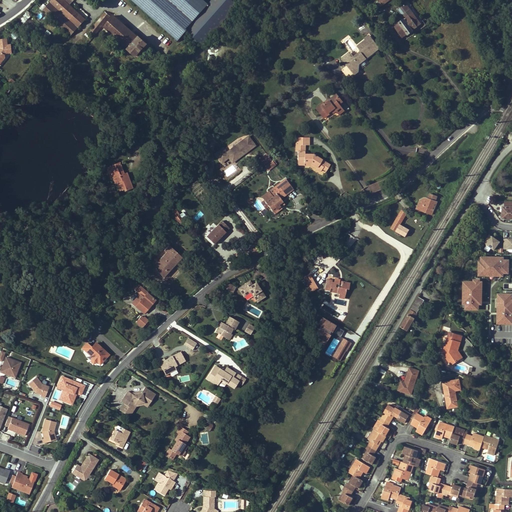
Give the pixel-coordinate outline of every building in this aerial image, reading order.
[(63,0),(51,0),(42,10),(70,35),(85,19),(63,0)] [(202,46),(217,30),(224,37),(229,32),(221,24),(237,6),(231,0),(211,0),(208,4),(203,0),(131,0),(146,13),(168,33),(178,41),(186,32),(202,46)] [(405,3),(402,6),(403,8),(402,9),(405,13),(403,15),(405,19),(394,27),(402,38),(417,27),(417,26),(421,24),(405,3)] [(20,21),(24,24),(31,14),(26,11),(20,21)] [(105,13),(89,32),(94,36),(110,16),(105,13)] [(114,16),(104,27),(124,44),(124,45),(139,58),(149,47),(149,46),(134,33),(114,16)] [(0,61),(2,61),(5,58),(4,53),(5,52),(11,52),(11,44),(8,44),(7,38),(0,38),(0,48),(1,49),(0,49),(0,61)] [(377,44),(372,38),(365,44),(367,46),(359,52),(362,56),(361,57),(362,58),(356,63),(355,61),(350,64),(352,67),(348,69),(352,74),(354,72),(355,75),(353,76),(357,81),(361,78),(357,73),(381,55),(375,47),(374,46),(377,44)] [(355,61),(352,58),(343,65),(347,70),(348,69),(352,67),(350,64),(355,61)] [(317,108),(324,118),(333,112),(332,111),(335,109),(337,111),(339,114),(344,111),(339,104),(339,103),(342,101),(337,94),(329,100),(329,101),(329,102),(325,105),(324,103),(317,108)] [(296,137),(295,152),(298,152),(298,165),(304,165),(305,163),(311,163),(317,166),(316,168),(321,171),(322,168),(326,171),(330,165),(313,154),(305,154),(305,152),(305,145),(305,137),(296,137)] [(215,156),(221,163),(228,158),(229,160),(235,156),(237,158),(242,154),(241,152),(245,150),(247,152),(255,146),(252,141),(250,143),(246,138),(236,146),(237,147),(232,151),(231,150),(222,156),(220,153),(215,156)] [(232,163),(247,152),(245,150),(241,152),(242,154),(237,158),(235,156),(229,160),(232,163)] [(117,183),(119,191),(124,189),(125,191),(132,188),(126,173),(123,173),(119,162),(113,164),(115,168),(112,170),(110,170),(115,184),(117,183)] [(267,162),(263,167),(269,171),(273,166),(267,162)] [(389,178),(369,185),(371,193),(387,187),(387,185),(391,183),(389,178)] [(275,191),(271,194),(272,195),(264,201),(268,206),(275,214),(282,209),(281,207),(279,205),(283,202),(281,199),(279,197),(280,196),(282,198),(286,195),(278,184),(275,187),(277,190),(275,191)] [(272,195),(271,194),(269,191),(261,197),(262,198),(264,201),(272,195)] [(416,209),(430,214),(436,201),(427,198),(426,202),(420,200),(416,209)] [(264,201),(257,206),(262,213),(266,210),(265,208),(268,206),(264,201)] [(503,207),(502,212),(504,212),(504,218),(511,218),(511,206),(510,207),(506,207),(503,207)] [(403,220),(407,213),(402,210),(398,217),(403,220)] [(183,212),(179,215),(183,221),(187,218),(183,212)] [(405,236),(409,230),(400,224),(396,231),(405,236)] [(235,234),(227,227),(219,235),(212,242),(220,249),(235,234)] [(220,249),(212,242),(219,235),(217,233),(209,242),(218,251),(220,249)] [(498,243),(488,236),(483,243),(493,251),(498,243)] [(169,245),(164,250),(166,253),(158,262),(156,259),(151,265),(164,277),(182,257),(169,245)] [(254,255),(259,252),(255,248),(255,247),(250,250),(254,255)] [(480,261),(478,261),(477,277),(503,277),(504,274),(509,274),(509,260),(504,260),(504,257),(480,257),(480,261)] [(310,292),(317,289),(310,276),(303,280),(310,292)] [(332,280),(328,279),(325,290),(330,291),(330,288),(333,289),(333,292),(339,293),(345,294),(346,289),(348,289),(349,285),(345,284),(346,282),(342,281),(342,283),(339,283),(340,280),(335,279),(335,282),(332,282),(332,280)] [(472,281),(462,281),(462,305),(465,305),(465,310),(478,310),(479,305),(482,305),(482,282),(480,282),(480,280),(472,279),(472,281)] [(239,288),(242,292),(245,290),(248,293),(251,290),(258,300),(266,294),(259,284),(253,284),(253,283),(250,280),(239,288)] [(233,285),(227,282),(224,287),(230,290),(233,285)] [(140,286),(136,291),(144,297),(136,307),(144,314),(156,301),(148,294),(148,293),(140,286)] [(511,293),(503,294),(497,294),(496,325),(511,325),(511,293)] [(407,330),(424,300),(419,297),(401,327),(407,330)] [(142,315),(138,319),(141,322),(142,320),(146,324),(148,321),(142,315)] [(217,332),(229,339),(232,334),(234,335),(237,331),(235,330),(240,322),(230,317),(226,324),(224,328),(220,326),(217,332)] [(316,351),(342,362),(350,342),(340,338),(344,329),(320,319),(317,326),(319,327),(314,340),(320,342),(316,351)] [(244,332),(251,335),(254,327),(248,324),(244,332)] [(448,349),(449,353),(445,356),(451,365),(460,358),(455,351),(458,342),(460,342),(462,336),(449,332),(444,348),(448,349)] [(187,338),(183,345),(193,351),(197,343),(187,338)] [(87,343),(83,348),(93,357),(92,358),(91,362),(93,364),(97,362),(98,362),(100,364),(109,355),(96,343),(92,348),(87,343)] [(180,350),(158,362),(164,374),(175,368),(174,366),(185,360),(180,350)] [(21,363),(6,357),(0,373),(15,378),(21,363)] [(238,369),(232,365),(230,368),(228,368),(218,362),(211,373),(212,374),(213,375),(215,375),(215,374),(216,375),(222,379),(224,376),(225,376),(229,379),(229,380),(237,385),(241,377),(236,373),(238,369)] [(401,381),(398,391),(411,395),(419,371),(410,368),(405,382),(401,381)] [(84,385),(61,376),(57,387),(62,389),(59,398),(71,403),(76,392),(80,394),(84,385)] [(42,384),(37,377),(28,384),(36,393),(46,397),(50,387),(42,384)] [(461,390),(459,380),(443,383),(448,408),(458,406),(455,393),(454,394),(453,391),(455,391),(461,390)] [(135,395),(129,391),(122,402),(126,404),(126,405),(132,408),(136,404),(144,402),(149,405),(156,394),(145,387),(141,393),(135,395)] [(51,401),(49,406),(59,409),(61,404),(51,401)] [(126,405),(126,404),(122,411),(130,416),(137,406),(144,404),(148,406),(149,405),(144,402),(136,404),(132,408),(126,405)] [(398,418),(402,410),(401,410),(396,407),(394,409),(391,407),(388,405),(384,412),(385,413),(391,416),(392,414),(394,415),(398,418)] [(406,420),(410,414),(403,409),(402,410),(398,418),(398,419),(405,423),(406,420)] [(413,413),(412,415),(408,421),(411,423),(416,415),(413,413)] [(430,423),(423,419),(424,418),(417,413),(416,415),(411,423),(411,424),(414,426),(415,424),(419,427),(418,428),(416,431),(423,435),(430,423)] [(12,417),(8,429),(25,436),(30,424),(12,417)] [(57,423),(45,420),(42,433),(45,443),(57,440),(55,432),(57,423)] [(385,436),(390,429),(387,427),(380,423),(376,431),(385,436)] [(455,427),(447,424),(446,426),(439,424),(435,437),(442,439),(443,436),(443,434),(448,435),(447,437),(451,439),(453,431),(454,428),(455,427)] [(176,438),(178,439),(176,443),(171,450),(169,449),(166,455),(173,459),(176,453),(178,455),(182,449),(184,451),(188,445),(185,444),(190,437),(186,434),(188,431),(180,426),(176,432),(179,434),(176,438)] [(121,434),(118,433),(117,436),(114,435),(112,442),(118,444),(120,445),(119,447),(124,449),(130,432),(123,429),(121,434)] [(377,444),(379,440),(381,441),(383,442),(386,436),(385,436),(376,431),(375,430),(374,433),(372,432),(368,439),(371,441),(377,444)] [(457,445),(459,441),(461,434),(453,431),(451,439),(450,442),(457,445)] [(475,444),(474,447),(474,448),(480,450),(481,447),(484,438),(481,437),(481,436),(474,433),(473,436),(471,443),(475,444)] [(481,447),(485,448),(485,447),(489,448),(488,450),(488,453),(494,455),(499,442),(498,442),(492,440),(493,438),(485,435),(484,437),(484,438),(481,447)] [(408,455),(407,459),(405,458),(403,462),(413,465),(415,466),(418,458),(416,457),(418,451),(405,446),(403,453),(406,454),(408,455)] [(373,455),(367,452),(362,459),(372,464),(376,457),(373,455)] [(81,467),(78,465),(73,474),(84,480),(87,479),(98,460),(88,454),(81,467)] [(433,459),(431,466),(429,465),(426,473),(433,476),(438,477),(439,474),(437,473),(439,469),(440,469),(444,470),(446,464),(433,459)] [(139,460),(134,467),(140,471),(145,464),(139,460)] [(359,460),(355,466),(353,465),(349,472),(354,475),(356,477),(359,479),(361,475),(360,474),(362,471),(363,472),(366,473),(370,467),(359,460)] [(403,462),(402,461),(400,465),(402,466),(401,470),(399,469),(396,468),(392,479),(401,482),(402,478),(406,479),(409,473),(410,473),(413,465),(403,462)] [(471,473),(473,473),(472,477),(470,477),(469,480),(478,483),(480,484),(483,476),(481,476),(483,469),(471,465),(468,472),(471,473)] [(6,469),(0,466),(0,478),(1,479),(0,480),(6,483),(11,469),(7,468),(6,469)] [(119,475),(110,470),(105,479),(113,484),(112,485),(120,490),(126,481),(118,476),(119,475)] [(17,475),(13,474),(9,483),(13,484),(12,486),(30,494),(35,480),(28,477),(29,476),(23,474),(23,472),(18,471),(17,475)] [(164,475),(155,489),(165,495),(169,488),(171,483),(174,485),(176,481),(164,475)] [(354,475),(350,483),(356,486),(359,488),(363,481),(359,479),(356,477),(354,475)] [(438,477),(433,476),(430,483),(433,484),(431,487),(430,491),(438,493),(439,493),(441,486),(439,485),(440,483),(441,478),(438,477)] [(401,488),(393,485),(392,487),(386,485),(381,498),(389,500),(390,497),(390,495),(394,497),(394,498),(397,499),(399,494),(401,488)] [(461,487),(453,485),(452,487),(450,495),(458,497),(459,495),(461,487)] [(469,487),(468,489),(466,488),(462,487),(461,487),(459,495),(467,498),(468,495),(470,496),(474,497),(477,489),(476,489),(469,487)] [(511,489),(499,489),(499,496),(497,496),(496,504),(504,504),(509,505),(509,501),(507,501),(507,497),(509,497),(511,497),(511,489)] [(215,511),(216,511),(216,499),(217,499),(217,492),(207,493),(207,499),(205,499),(206,506),(206,507),(203,511),(215,511)] [(353,498),(350,496),(344,492),(339,500),(348,505),(353,498)] [(16,495),(10,493),(7,500),(13,502),(16,495)] [(409,500),(406,499),(406,497),(399,494),(397,499),(396,502),(401,504),(403,505),(402,507),(409,509),(410,509),(413,501),(409,500)] [(147,502),(144,500),(142,503),(141,503),(137,511),(138,511),(156,511),(159,509),(148,502),(147,502)]
